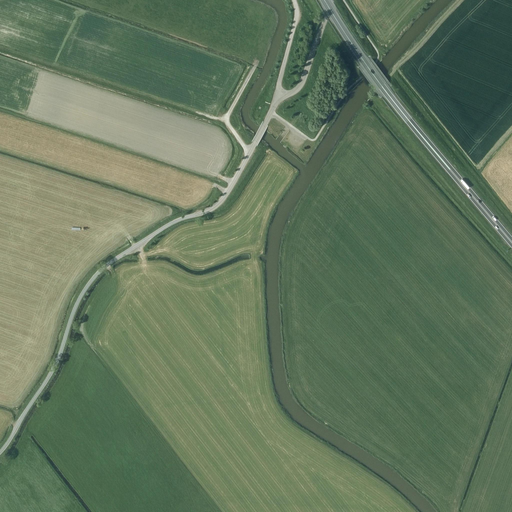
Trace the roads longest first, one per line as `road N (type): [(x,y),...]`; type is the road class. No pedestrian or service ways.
road 1 (tertiary): [(199,214),(164,227),(90,280),(58,359),(0,452)]
road 2 (trunk): [(511,243),(382,87),(324,0)]
road 3 (tertiary): [(199,214),(222,200),(279,97),(304,78),(330,0)]
